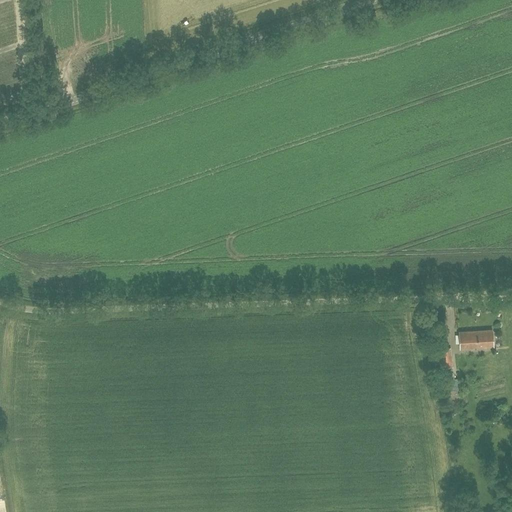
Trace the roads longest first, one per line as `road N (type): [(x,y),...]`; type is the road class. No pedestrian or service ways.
road 1 (unclassified): [(447,298),(58,312),(0,302)]
road 2 (tertiary): [(375,0),(0,127)]
